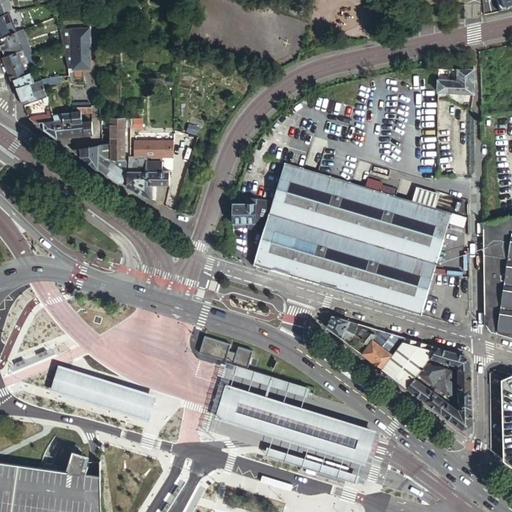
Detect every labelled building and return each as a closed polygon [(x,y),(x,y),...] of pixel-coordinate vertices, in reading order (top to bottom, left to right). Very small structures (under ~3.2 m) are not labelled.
[(511,0),(494,0),(497,12),(511,9),(511,0)] [(0,13),(12,9),(8,1),(1,3),(0,3),(0,13)] [(0,39),(15,33),(8,14),(0,16),(0,39)] [(74,70),(91,69),(90,28),(73,29),(74,70)] [(73,29),(60,29),(68,70),(74,70),(73,29)] [(27,40),(23,30),(19,31),(15,33),(19,43),(27,40)] [(0,39),(0,44),(5,57),(23,50),(25,57),(32,55),(27,40),(19,43),(15,33),(0,39)] [(23,50),(5,57),(3,58),(11,81),(13,80),(31,73),(32,73),(30,69),(25,57),(23,50)] [(32,55),(25,57),(30,69),(38,66),(33,54),(32,55)] [(495,59),(481,59),(481,93),(488,92),(488,95),(493,95),(493,92),(496,92),(495,70),(495,69),(495,59)] [(465,69),(438,69),(438,92),(474,93),(473,69),(465,69)] [(31,73),(13,80),(16,88),(34,81),(31,73)] [(55,78),(42,80),(44,86),(56,84),(55,78)] [(42,80),(34,81),(16,88),(18,92),(23,106),(48,97),(44,86),(42,80)] [(93,135),(92,122),(82,123),(81,114),(81,112),(71,113),(73,123),(78,123),(79,137),(93,135)] [(54,137),(57,139),(79,137),(78,123),(73,123),(71,113),(53,115),(55,122),(38,124),(38,125),(54,137)] [(32,121),(38,125),(38,124),(55,122),(53,115),(29,118),(30,120),(32,121)] [(124,158),(125,126),(125,118),(111,118),(111,144),(99,146),(98,170),(102,173),(117,183),(126,184),(126,163),(124,158)] [(142,118),(141,118),(130,118),(130,126),(142,126),(142,118)] [(134,156),(147,156),(173,157),(173,140),(134,140),(134,156)] [(99,146),(71,150),(79,156),(98,170),(99,146)] [(130,156),(129,156),(128,184),(128,188),(152,199),(152,184),(169,185),(169,172),(162,172),(162,161),(147,161),(147,156),(134,156),(130,156)] [(420,315),(451,213),(433,207),(408,200),(285,163),(273,201),(264,233),(254,265),(420,315)] [(369,178),(366,185),(394,195),(396,188),(369,178)] [(412,185),(408,200),(433,207),(438,193),(412,185)] [(233,194),(233,222),(257,220),(257,198),(233,194)] [(511,215),(497,222),(483,224),(484,299),(484,324),(491,333),(511,338),(511,215)] [(327,327),(362,353),(376,335),(375,334),(378,330),(369,327),(366,331),(364,330),(362,333),(364,334),(360,338),(358,337),(360,334),(355,330),(358,324),(332,316),(327,327)] [(364,325),(358,324),(355,330),(360,334),(358,337),(360,338),(364,334),(362,333),(364,330),(366,331),(369,327),(364,325)] [(376,335),(362,353),(368,358),(382,368),(401,342),(404,338),(394,335),(378,330),(375,334),(376,335)] [(237,362),(250,366),(255,349),(207,334),(201,351),(228,359),(231,349),(238,351),(235,361),(237,362)] [(428,345),(404,338),(401,342),(434,353),(438,348),(428,345)] [(401,342),(382,368),(401,383),(407,388),(414,379),(418,373),(421,369),(426,363),(430,358),(434,353),(401,342)] [(444,350),(438,348),(434,353),(430,358),(458,367),(459,368),(471,368),(471,364),(464,355),(460,354),(457,353),(444,350)] [(231,349),(228,359),(235,361),(238,351),(231,349)] [(250,366),(237,362),(235,371),(310,394),(311,393),(311,390),(313,386),(250,366)] [(445,369),(426,363),(421,369),(440,374),(445,369)] [(122,414),(130,388),(70,370),(59,367),(52,391),(52,393),(122,414)] [(471,368),(459,368),(459,379),(459,389),(471,389),(471,374),(471,368)] [(421,369),(418,373),(433,385),(440,374),(421,369)] [(452,379),(452,371),(447,369),(442,376),(448,379),(452,379)] [(511,375),(508,374),(498,380),(500,458),(511,467),(511,375)] [(452,395),(452,379),(448,379),(442,376),(435,386),(450,397),(452,395)] [(414,379),(407,388),(414,393),(425,401),(432,406),(454,423),(463,429),(472,423),(472,413),(472,399),(471,394),(471,389),(459,389),(459,412),(414,379)] [(217,416),(368,463),(373,449),(375,441),(377,436),(378,431),(227,385),(225,390),(224,395),(221,402),(219,408),(217,415),(217,416)] [(130,388),(122,414),(150,422),(158,396),(130,388)] [(362,475),(268,446),(266,453),(266,454),(359,483),(360,481),(362,475)] [(0,511),(102,511),(101,476),(101,471),(95,470),(87,469),(89,461),(85,461),(86,452),(74,450),(67,471),(51,468),(0,461),(0,511)]
